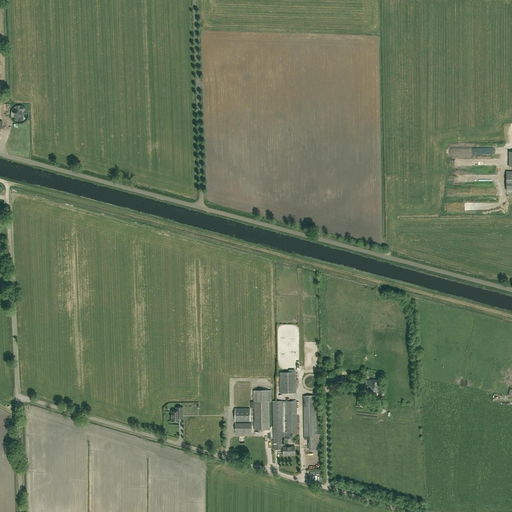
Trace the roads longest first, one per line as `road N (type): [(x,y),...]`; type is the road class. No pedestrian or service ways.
road 1 (unclassified): [(511,289),(0,154)]
road 2 (track): [(511,316),(5,183)]
road 3 (unclassified): [(17,396),(327,487),(325,385)]
road 4 (unclassified): [(17,396),(5,183)]
